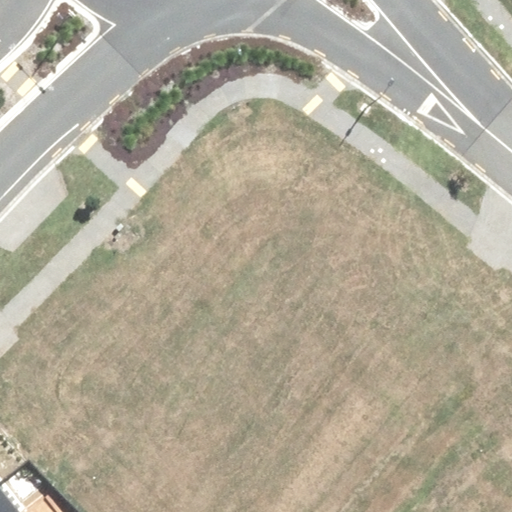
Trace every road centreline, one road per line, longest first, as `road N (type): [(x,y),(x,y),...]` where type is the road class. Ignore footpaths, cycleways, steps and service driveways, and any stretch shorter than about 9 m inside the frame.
road 1 (residential): [(511,149),(328,0)]
road 2 (tertiary): [(161,0),(0,168)]
